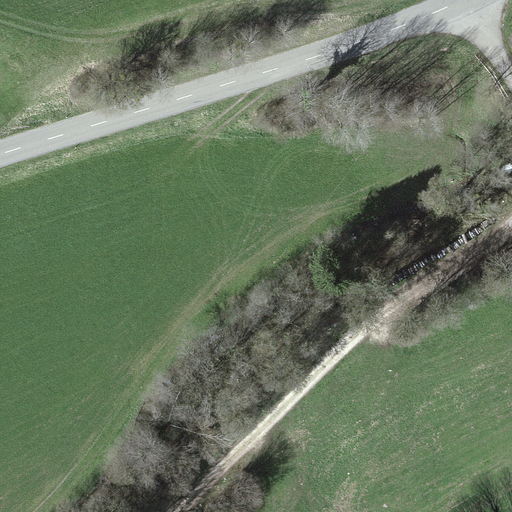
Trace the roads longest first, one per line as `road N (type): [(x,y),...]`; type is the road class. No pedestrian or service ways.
road 1 (tertiary): [(0,154),(471,0)]
road 2 (track): [(186,511),(354,333),(511,206)]
